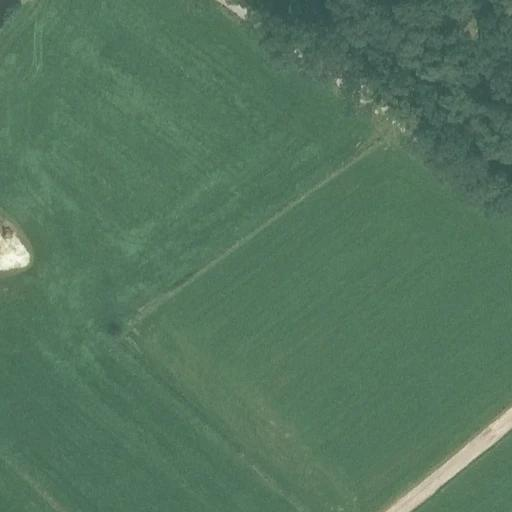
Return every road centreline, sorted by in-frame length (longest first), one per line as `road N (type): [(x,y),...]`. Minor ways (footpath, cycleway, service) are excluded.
road 1 (unknown): [(225,0),(511,210)]
road 2 (track): [(400,511),(511,419)]
